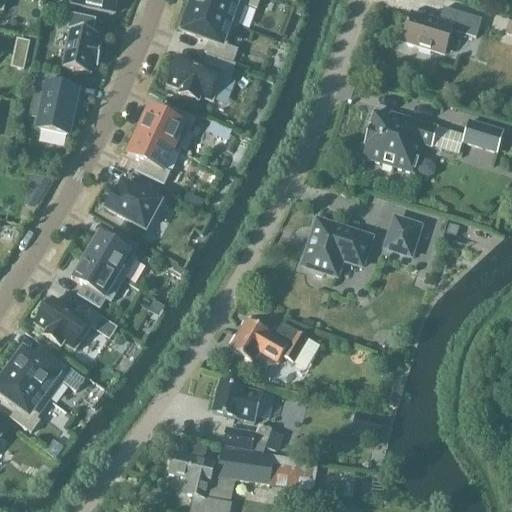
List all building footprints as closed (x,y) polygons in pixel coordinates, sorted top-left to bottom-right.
[(73,0),(72,6),(115,16),(118,0),(73,0)] [(194,0),(192,6),(191,8),(192,8),(190,12),(233,27),(233,28),(237,29),(245,7),(256,12),(260,0),(194,0)] [(427,64),(442,68),(452,34),(476,41),(482,22),(443,10),(439,24),(411,15),(402,45),(419,50),(418,51),(430,55),(427,64)] [(209,44),(208,47),(205,56),(207,57),(232,66),(237,52),(225,48),(233,28),(233,27),(190,12),(189,15),(188,17),(184,28),(184,27),(183,29),(184,29),(182,34),(209,44)] [(70,32),(62,72),(90,78),(92,68),(98,70),(102,49),(97,48),(99,38),(93,37),(96,21),(71,16),(67,31),(70,32)] [(18,42),(15,53),(27,56),(29,44),(18,42)] [(180,97),(198,104),(200,100),(213,105),(223,78),(230,80),(235,67),(232,66),(207,57),(203,69),(178,60),(175,68),(171,80),(168,88),(181,93),(180,97)] [(39,75),(34,98),(46,100),(39,132),(68,139),(77,96),(60,92),(62,80),(39,75)] [(139,136),(174,151),(173,153),(179,155),(195,121),(167,108),(162,119),(149,113),(139,136)] [(360,160),(414,176),(423,147),(432,150),(433,146),(438,130),(398,118),(397,121),(374,114),(360,160)] [(212,124),(207,134),(217,139),(222,129),(212,124)] [(469,124),(465,138),(463,145),(497,155),(504,135),(469,124)] [(465,138),(438,130),(433,146),(460,155),(463,145),(465,138)] [(174,151),(139,136),(129,158),(140,164),(135,175),(163,188),(169,175),(164,172),(173,153),(174,151)] [(155,200),(159,192),(137,180),(133,188),(131,191),(123,186),(118,195),(116,194),(114,196),(113,199),(113,198),(112,199),(113,199),(109,207),(109,206),(108,207),(109,207),(107,210),(106,212),(145,232),(159,206),(153,203),(155,200)] [(421,229),(395,221),(385,251),(411,259),(421,229)] [(317,223),(303,269),(314,272),(315,277),(322,279),(325,276),(337,280),(342,263),(362,270),(372,240),(317,223)] [(98,239),(85,260),(124,283),(143,251),(116,235),(110,246),(98,239)] [(124,283),(85,260),(72,282),(84,288),(78,299),(99,312),(106,301),(111,305),(124,283)] [(64,346),(75,354),(91,330),(94,332),(102,320),(97,316),(81,306),(74,317),(52,302),(47,309),(40,319),(40,320),(35,327),(47,335),(45,338),(61,349),(64,346)] [(282,327),(275,339),(247,322),(230,352),(239,357),(249,363),(262,371),(278,366),(282,359),(293,366),(308,342),(282,327)] [(31,360),(24,354),(20,359),(20,358),(19,360),(13,369),(12,369),(11,371),(9,374),(50,404),(63,385),(76,395),(84,383),(51,359),(43,369),(31,360)] [(50,404),(9,374),(7,377),(7,376),(6,378),(0,386),(0,396),(18,410),(11,421),(31,436),(39,424),(36,422),(50,404)] [(213,416),(254,427),(262,396),(221,386),(213,416)] [(383,424),(356,417),(352,432),(379,439),(383,424)] [(265,450),(270,435),(271,432),(259,428),(253,446),(265,450)] [(254,437),(227,431),(224,448),(251,453),(251,452),(254,437)] [(300,463),(274,459),(274,460),(221,452),(217,480),(270,488),(295,491),(300,463)] [(174,456),(169,477),(191,482),(187,497),(193,498),(189,511),(231,511),(233,506),(206,500),(211,480),(214,465),(210,464),(204,463),(174,456)]
